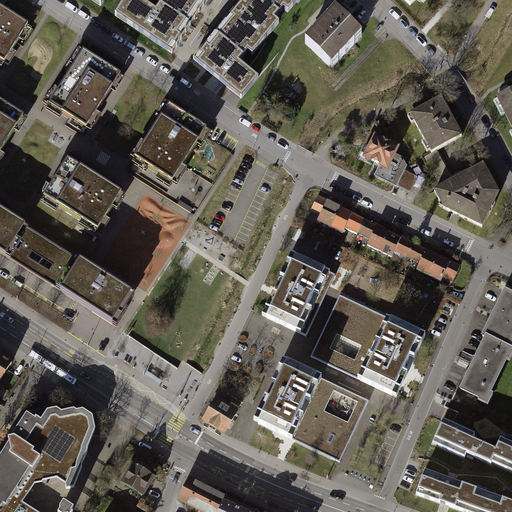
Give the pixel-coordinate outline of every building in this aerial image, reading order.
[(187,22),(160,4),(156,11),(140,0),(125,0),(115,15),(168,50),(172,43),(175,46),(181,37),(178,35),(187,22)] [(163,0),(160,4),(187,22),(199,3),(202,5),(205,0),(163,0)] [(220,36),(244,56),(248,52),(252,55),(279,23),(275,19),(280,13),(263,0),(249,0),(245,5),(242,3),(231,17),(234,19),(220,36)] [(263,0),(280,13),(284,9),(288,12),(298,0),(263,0)] [(0,59),(4,62),(27,25),(0,8),(0,59)] [(318,31),(306,43),(329,66),(335,60),(338,62),(356,44),(353,41),(359,35),(336,13),(323,25),(319,21),(314,27),(318,31)] [(239,91),(245,96),(259,79),(239,62),(244,56),(220,36),(210,48),(207,46),(200,54),(203,56),(198,63),(229,89),(232,85),(239,91)] [(82,52),(48,106),(86,129),(120,75),(82,52)] [(511,89),(497,97),(511,125),(511,89)] [(440,98),(410,115),(430,153),(436,150),(461,136),(440,98)] [(0,102),(0,151),(23,117),(0,102)] [(169,106),(134,161),(173,184),(202,136),(206,129),(200,125),(169,106)] [(366,156),(366,157),(382,165),(377,175),(395,184),(404,166),(400,159),(393,155),(397,147),(375,137),(370,148),(365,146),(361,153),(366,156)] [(443,162),(436,150),(430,153),(423,156),(430,169),(443,162)] [(43,198),(97,232),(121,195),(67,161),(43,198)] [(453,181),(443,162),(430,169),(441,188),(453,181)] [(441,188),(435,191),(442,207),(481,227),(498,192),(483,165),(453,181),(441,188)] [(415,176),(404,171),(397,185),(408,190),(415,176)] [(318,222),(331,228),(340,208),(319,197),(312,211),(322,215),(318,222)] [(365,220),(340,208),(331,228),(344,234),(347,227),(359,233),(365,220)] [(0,251),(35,273),(53,244),(14,219),(0,210),(0,251)] [(368,245),(380,252),(390,232),(365,220),(359,233),(371,239),(368,245)] [(396,251),(410,258),(416,245),(390,232),(380,252),(393,258),(396,251)] [(131,293),(53,244),(35,273),(70,296),(113,322),(131,293)] [(440,257),(416,245),(410,258),(421,263),(417,270),(430,276),(440,257)] [(294,257),(265,318),(304,337),(333,275),(294,257)] [(461,267),(440,257),(430,276),(442,282),(444,278),(453,283),(461,267)] [(483,336),(486,338),(508,348),(511,340),(511,294),(504,291),(483,336)] [(337,296),(309,357),(390,395),(418,334),(337,296)] [(511,350),(508,348),(486,338),(461,389),(486,402),(511,350)] [(0,381),(12,364),(0,355),(0,381)] [(339,462),(354,429),(319,413),(332,384),(285,362),(256,424),(339,462)] [(368,400),(332,384),(319,413),(354,429),(368,400)] [(209,429),(214,433),(216,430),(223,434),(242,403),(234,398),(228,407),(216,400),(203,422),(210,426),(209,429)] [(0,511),(36,511),(22,503),(35,483),(42,482),(42,481),(55,477),(65,483),(65,488),(74,487),(76,476),(87,454),(86,450),(95,431),(92,417),(82,410),(77,412),(73,410),(61,413),(56,410),(47,411),(41,421),(35,417),(34,419),(26,414),(11,438),(8,438),(8,442),(0,455),(0,511)] [(492,463),(511,471),(511,444),(501,439),(496,450),(473,440),(475,435),(443,421),(433,444),(465,458),(467,453),(491,464),(492,463)] [(141,449),(122,482),(142,494),(162,461),(141,449)] [(416,494),(466,511),(478,511),(486,492),(425,470),(416,494)] [(178,500),(203,511),(217,511),(223,499),(225,497),(188,479),(178,500)] [(478,511),(511,511),(511,501),(486,492),(478,511)] [(251,511),(252,511),(223,499),(217,511),(251,511)]
